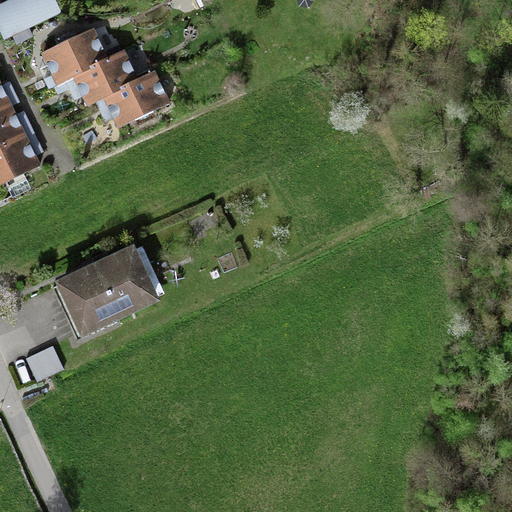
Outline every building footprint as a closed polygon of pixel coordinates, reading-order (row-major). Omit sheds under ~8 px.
[(30,27),(18,0),(11,0),(4,3),(17,32),(30,27)] [(44,20),(35,0),(18,0),(30,27),(44,20)] [(35,0),(44,20),(61,13),(55,0),(35,0)] [(17,32),(4,3),(0,5),(0,29),(4,38),(17,32)] [(77,78),(112,61),(98,31),(46,55),(61,85),(77,78)] [(107,99),(144,81),(130,52),(112,61),(77,78),(92,107),(107,99)] [(144,81),(107,99),(122,130),(176,104),(160,73),(144,81)] [(0,110),(16,102),(3,74),(0,75),(0,110)] [(16,102),(0,110),(0,146),(31,132),(16,102)] [(31,132),(0,146),(0,188),(47,166),(31,132)] [(144,248),(67,282),(91,337),(168,303),(144,248)] [(56,348),(28,361),(39,385),(67,373),(56,348)]
